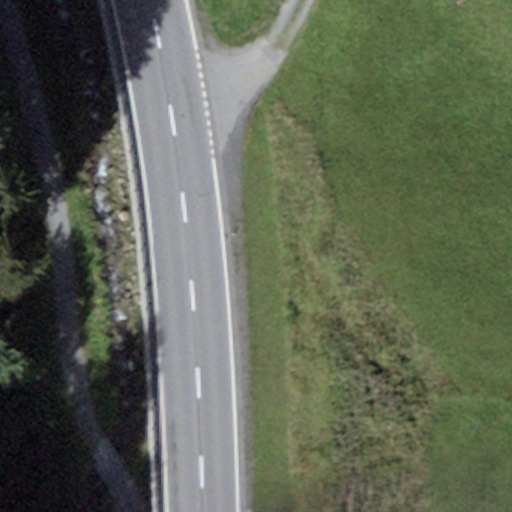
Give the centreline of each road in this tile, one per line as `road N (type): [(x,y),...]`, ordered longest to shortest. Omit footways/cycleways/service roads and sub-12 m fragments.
road 1 (track): [(11,0),(79,403),(108,463),(115,511)]
road 2 (primary): [(202,511),(185,221),(150,0)]
